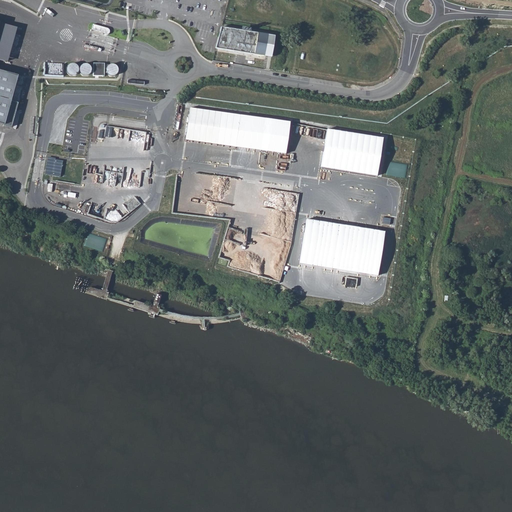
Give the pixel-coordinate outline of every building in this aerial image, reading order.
[(0,122),(3,124),(16,76),(0,71),(0,60),(4,61),(14,27),(0,23),(0,122)] [(108,28),(93,24),(92,30),(105,33),(105,34),(106,35),(108,35),(109,34),(110,32),(109,30),(108,28)] [(275,36),(221,27),(216,48),(267,56),(272,56),(275,36)] [(104,63),(92,63),(92,75),(104,75),(104,63)] [(68,64),(69,74),(78,73),(77,64),(68,64)] [(107,74),(116,75),(117,65),(107,65),(107,74)] [(286,121),(187,109),(183,140),(282,153),(286,121)] [(382,138),(326,129),(320,166),(376,175),(382,138)] [(47,157),(45,174),(61,176),(63,159),(47,157)] [(384,232),(304,219),(297,264),(377,276),(384,232)]
